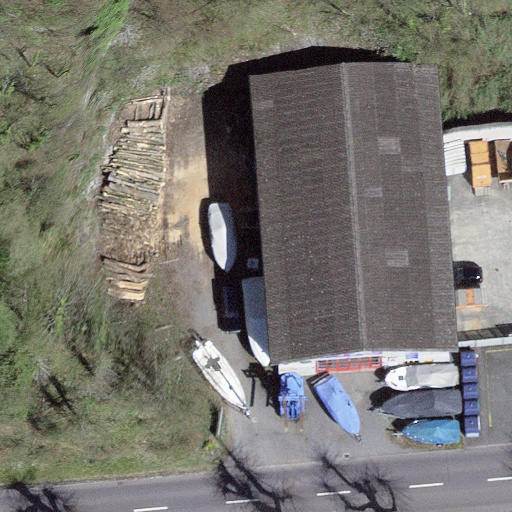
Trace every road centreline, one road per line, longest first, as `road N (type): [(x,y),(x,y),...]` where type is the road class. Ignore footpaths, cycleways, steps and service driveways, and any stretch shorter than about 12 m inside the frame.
road 1 (primary): [(511,470),(59,511)]
road 2 (unknown): [(176,501),(163,271)]
